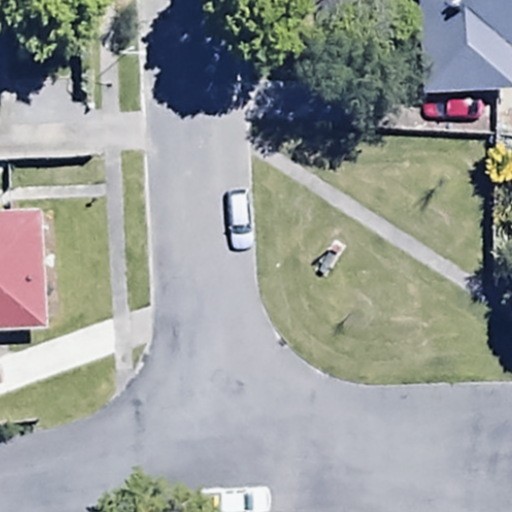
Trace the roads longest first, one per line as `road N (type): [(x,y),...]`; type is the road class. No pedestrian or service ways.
road 1 (residential): [(184,459),(170,0)]
road 2 (residential): [(184,459),(511,479)]
road 3 (residential): [(0,510),(184,459)]
